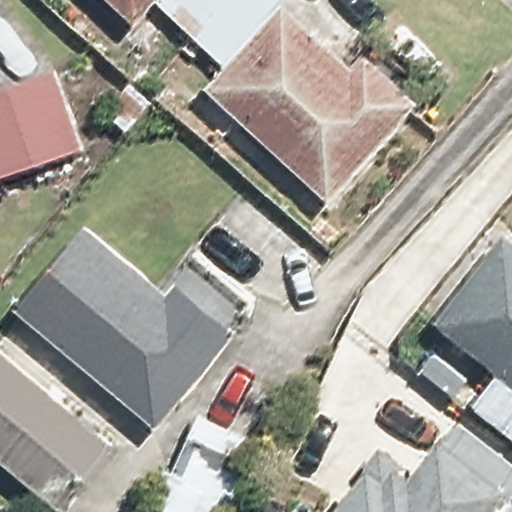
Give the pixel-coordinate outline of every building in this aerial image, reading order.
[(443,0),(413,0),(400,14),(458,67),(485,38),(443,0)] [(345,68),(277,7),(202,90),(328,201),(413,106),(356,56),(345,68)] [(0,180),(80,152),(50,69),(0,86),(0,180)] [(90,209),(18,291),(159,414),(240,322),(180,270),(172,280),(90,209)] [(511,402),(511,254),(489,237),(417,329),(511,402)] [(56,511),(111,449),(0,354),(0,473),(45,511),(56,511)] [(240,511),(270,446),(192,411),(146,511),(240,511)] [(488,511),(511,482),(511,468),(449,419),(407,474),(375,448),(323,511),(488,511)]
